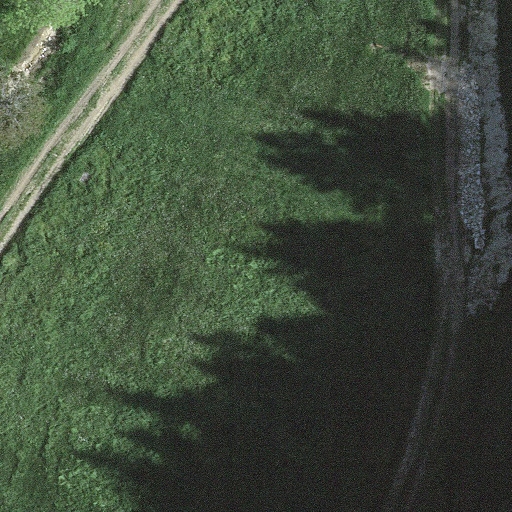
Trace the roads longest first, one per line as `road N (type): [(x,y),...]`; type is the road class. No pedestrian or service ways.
road 1 (track): [(440,511),(483,398),(483,193),(464,0)]
road 2 (track): [(153,0),(0,176)]
